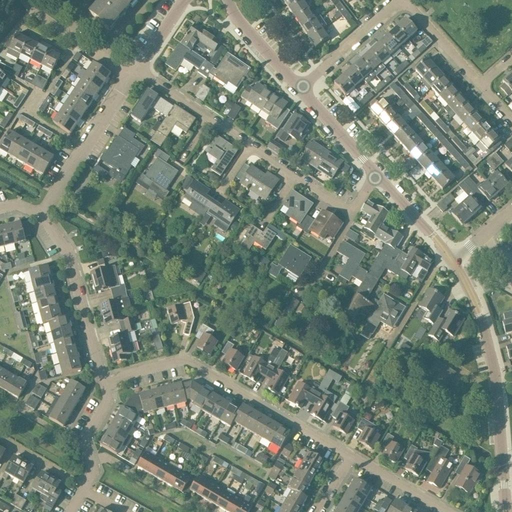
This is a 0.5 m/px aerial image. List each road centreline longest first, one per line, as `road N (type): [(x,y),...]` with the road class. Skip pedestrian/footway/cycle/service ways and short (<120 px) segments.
road 1 (residential): [(351,456),(185,359),(103,382)]
road 2 (residential): [(353,215),(137,70)]
road 3 (unclassified): [(505,511),(495,375),(474,302),(453,264)]
road 4 (residential): [(43,214),(70,260),(103,382)]
road 5 (residential): [(43,214),(131,79)]
road 6 (residential): [(103,382),(107,404),(84,441),(93,470),(71,511)]
road 7 (residential): [(131,79),(21,0)]
road 8 (residential): [(299,89),(400,0)]
